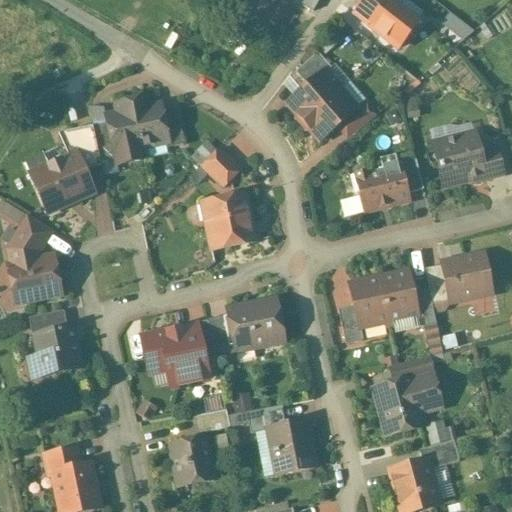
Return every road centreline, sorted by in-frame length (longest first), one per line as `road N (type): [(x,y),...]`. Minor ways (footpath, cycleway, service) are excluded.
road 1 (residential): [(297,263),(111,315),(118,425),(136,511)]
road 2 (residential): [(52,0),(247,115),(274,142),(287,168),(297,263)]
road 3 (residential): [(297,263),(324,387),(346,431),(352,511)]
road 4 (residential): [(511,210),(297,263)]
road 5 (track): [(153,59),(34,106),(0,141)]
